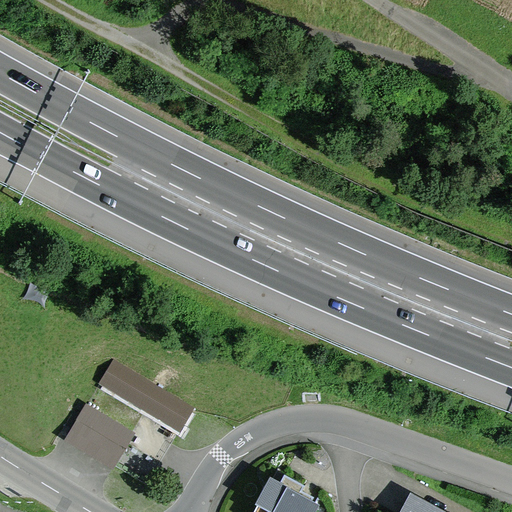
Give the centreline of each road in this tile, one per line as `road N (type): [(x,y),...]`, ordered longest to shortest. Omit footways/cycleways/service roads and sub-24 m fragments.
road 1 (motorway): [(511,316),(257,208),(0,70)]
road 2 (motorway): [(0,139),(381,319),(511,369)]
road 3 (track): [(141,50),(330,169),(511,249)]
road 4 (track): [(141,50),(185,3),(201,0),(511,91)]
road 5 (residential): [(187,511),(213,468),(245,438),(293,427),(370,439),(511,489)]
